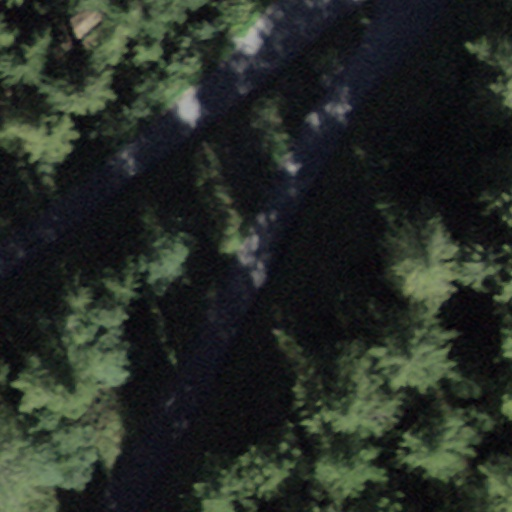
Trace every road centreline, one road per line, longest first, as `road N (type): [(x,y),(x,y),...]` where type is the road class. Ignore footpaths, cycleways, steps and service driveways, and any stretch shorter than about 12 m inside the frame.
road 1 (unclassified): [(401,0),(133,511)]
road 2 (unclassified): [(0,232),(310,0)]
